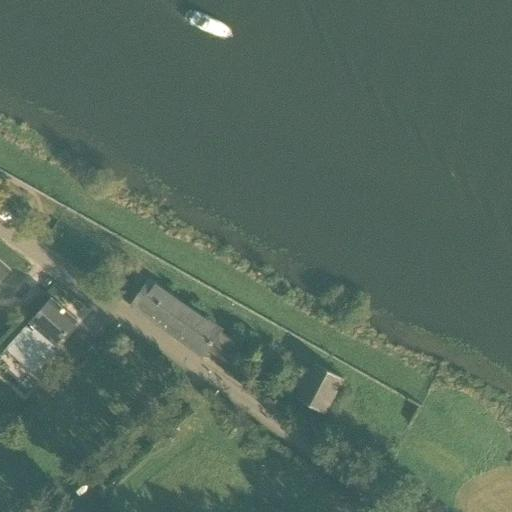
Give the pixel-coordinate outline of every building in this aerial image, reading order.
[(0,282),(11,271),(0,260),(0,282)] [(219,358),(231,367),(244,348),(220,332),(221,331),(138,272),(121,298),(132,306),(203,357),(209,348),(221,356),(219,358)] [(30,315),(33,311),(46,296),(47,295),(37,286),(20,306),(30,315)] [(27,326),(6,350),(36,377),(58,353),(53,349),(77,322),(51,298),(50,300),(37,315),(30,323),(36,328),(33,331),(27,326)] [(343,379),(315,364),(296,399),(324,414),(343,379)]
